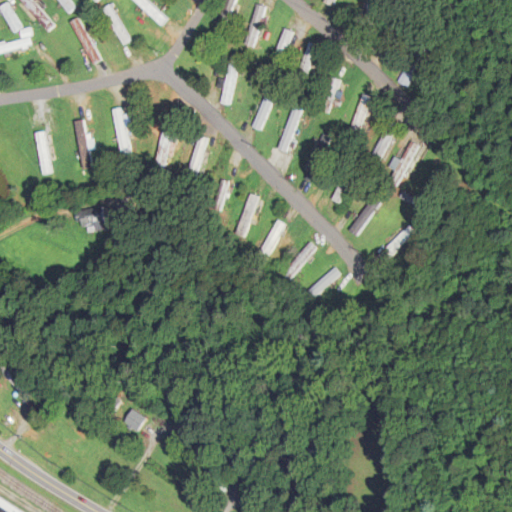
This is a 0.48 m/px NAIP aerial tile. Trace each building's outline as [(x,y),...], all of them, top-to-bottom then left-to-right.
[(55,27),(32,0),(22,0),(21,2),(48,33),(55,27)] [(167,16),(149,0),(135,0),(161,23),(167,16)] [(226,0),(216,33),(224,36),(235,0),(226,0)] [(377,0),(368,0),(363,34),(371,35),(377,0)] [(21,31),(11,4),(2,7),(12,34),(21,31)] [(267,8),(258,6),(246,46),(254,48),(267,8)] [(101,12),(126,47),(133,41),(109,7),(101,12)] [(70,25),(95,66),(103,61),(78,20),(70,25)] [(23,41),(0,45),(0,55),(34,49),(30,30),(21,32),(23,41)] [(295,35),(287,31),(269,69),(276,72),(295,35)] [(430,38),(421,34),(398,84),(407,88),(430,38)] [(321,50),(312,46),(291,88),(300,92),(321,50)] [(222,103),(231,105),(241,59),(232,57),(222,103)] [(221,62),(215,61),(213,75),(219,76),(221,62)] [(252,128),(260,132),(282,89),(273,85),(252,128)] [(372,100),(363,97),(348,136),(357,139),(372,100)] [(287,154),(304,109),(295,106),(279,151),(287,154)] [(122,159),(131,157),(123,109),(114,111),(122,159)] [(76,123),(84,171),(93,170),(85,121),(76,123)] [(371,159),(379,163),(399,127),(391,123),(371,159)] [(166,167),(174,126),(164,124),(156,165),(166,167)] [(35,135),(44,177),(53,175),(45,133),(35,135)] [(332,139),(324,136),(306,182),(314,185),(332,139)] [(186,185),(195,188),(208,142),(198,139),(186,185)] [(390,169),(396,172),(389,184),(398,189),(420,147),(412,143),(402,163),(395,160),(390,169)] [(333,201),(341,205),(358,169),(350,165),(333,201)] [(260,201),(253,197),(234,235),(242,238),(260,201)] [(356,239),(382,205),(375,199),(349,234),(356,239)] [(77,232),(111,232),(111,211),(77,211),(77,232)] [(285,226),(277,223),(259,260),(267,263),(285,226)] [(378,258),(385,264),(416,234),(409,227),(378,258)] [(340,276),(334,270),(307,296),(313,303),(340,276)] [(115,413),(122,404),(109,395),(102,404),(115,413)] [(147,421),(133,411),(124,424),(137,434),(147,421)] [(91,437),(67,421),(63,427),(88,443),(91,437)]
